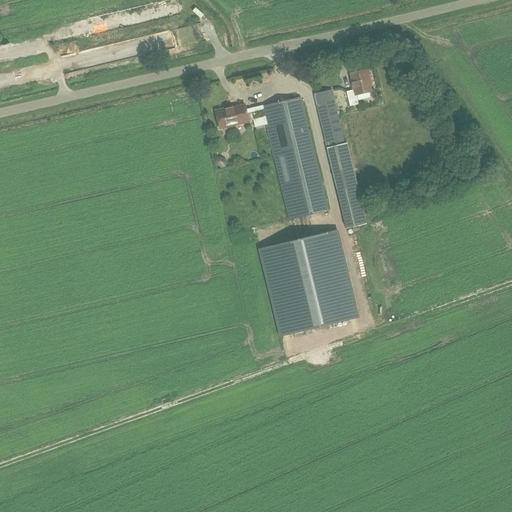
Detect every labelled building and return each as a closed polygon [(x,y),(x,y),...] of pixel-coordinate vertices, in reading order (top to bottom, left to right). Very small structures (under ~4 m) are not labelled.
[(77,46),(59,47),(59,54),(78,53),(77,46)] [(356,95),(371,91),(369,80),(370,80),(368,69),(350,73),(354,90),(347,92),(350,106),(358,104),(356,95)] [(327,148),(345,144),(332,90),(314,94),(327,148)] [(255,127),(266,124),(262,109),(252,111),(251,109),(246,110),(245,105),(227,109),(226,108),(215,111),(220,129),(249,122),(249,121),(253,120),(255,127)] [(305,172),(303,173),(291,124),(281,126),(282,128),(271,131),(284,184),(287,183),(289,191),(308,186),(305,172)] [(215,162),(216,165),(221,168),(224,167),(225,164),(225,160),(220,158),(217,159),(215,162)] [(298,264),(301,276),(309,274),(306,261),(298,264)]
